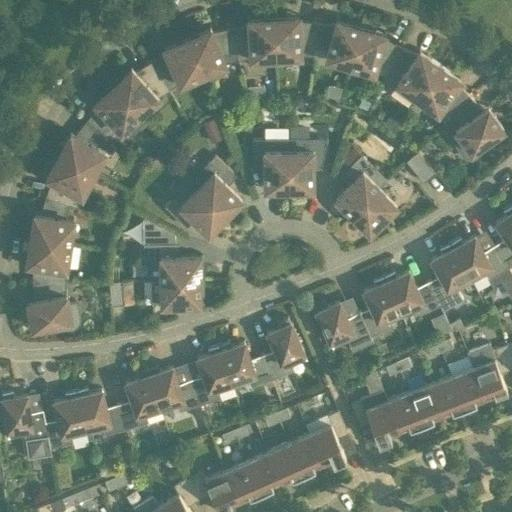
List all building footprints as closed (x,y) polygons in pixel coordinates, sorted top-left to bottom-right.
[(272,14),(274,54),(299,53),(312,52),(313,44),(316,21),(297,19),(297,13),(272,14)] [(274,54),(272,14),(247,16),(247,21),(229,26),(237,59),(249,56),(250,65),(275,63),(274,54)] [(348,62),(360,24),(335,17),(334,23),(316,21),(313,44),(327,47),(324,55),(348,62)] [(384,31),(375,28),(360,24),(348,62),(373,69),(375,61),(389,65),(399,44),(382,37),(384,31)] [(237,59),(229,26),(211,30),(209,25),(186,34),(201,71),(224,61),(237,59)] [(201,71),(186,34),(162,44),(165,49),(149,59),(168,88),(178,81),(201,71)] [(415,96),(439,62),(419,48),(415,52),(399,44),(389,65),(383,76),(394,82),(415,96)] [(161,101),(156,95),(157,95),(168,88),(149,59),(134,69),(130,65),(111,82),(138,111),(146,105),(151,110),(161,101)] [(456,81),(460,77),(439,62),(415,96),(435,111),(445,120),(453,111),(469,95),(456,81)] [(138,111),(111,82),(93,99),(97,103),(85,118),(112,139),(114,135),(120,129),(127,136),(146,120),(138,111)] [(329,84),(326,96),(337,99),(340,87),(329,84)] [(358,102),(366,106),(369,98),(361,95),(358,102)] [(487,104),(482,108),(469,95),(453,111),(461,123),(455,128),(460,135),(454,140),(464,154),(467,156),(472,157),(476,155),(479,152),(480,147),(478,143),(502,125),(487,104)] [(203,116),(211,136),(223,131),(215,111),(203,116)] [(112,139),(85,118),(74,132),(69,130),(57,152),(92,171),(104,149),(110,152),(114,145),(110,142),(112,139)] [(323,136),(287,137),(287,189),(303,189),(303,186),(311,186),(311,162),(324,162),(323,136)] [(272,189),(287,189),(287,137),(251,138),(251,163),(263,163),(263,186),(272,186),(272,189)] [(422,181),(434,171),(416,150),(404,160),(422,181)] [(92,171),(57,152),(45,174),(50,176),(44,194),(67,202),(75,205),(80,193),(92,171)] [(338,204),(349,215),(379,185),(386,178),(360,152),(342,170),(351,179),(334,196),(340,202),(338,204)] [(214,153),(205,162),(189,179),(196,186),(226,215),(237,204),(235,202),(240,196),(224,179),(232,171),(214,153)] [(395,202),(379,185),(349,215),(360,226),(362,223),(368,229),(395,202)] [(226,215),(196,186),(180,203),(172,196),(163,205),(182,223),(190,214),(207,230),(213,224),(215,226),(226,215)] [(72,217),(65,216),(67,202),(44,194),(39,211),(33,211),(29,236),(68,242),(72,217)] [(494,220),(505,235),(494,243),(508,266),(511,263),(511,201),(502,207),(506,212),(494,220)] [(112,205),(110,213),(118,215),(120,207),(112,205)] [(106,224),(113,226),(115,217),(108,215),(106,224)] [(449,240),(471,280),(485,272),(488,277),(508,266),(494,243),(482,249),(473,233),(461,240),(458,234),(449,240)] [(65,279),(65,266),(68,242),(29,236),(25,260),(31,261),(31,280),(65,279)] [(430,257),(439,273),(427,279),(439,304),(442,309),(462,298),(456,288),(471,280),(449,240),(439,245),(442,250),(430,257)] [(198,262),(198,253),(174,254),(174,241),(142,242),(142,255),(148,255),(148,278),(150,278),(160,278),(201,277),(201,262),(198,262)] [(439,304),(427,279),(415,285),(408,268),(395,274),(393,268),(383,273),(401,314),(416,308),(418,313),(439,304)] [(362,288),(370,305),(358,310),(369,335),(389,326),(386,321),(401,314),(383,273),(372,277),(375,282),(362,288)] [(202,293),(201,277),(160,278),(150,278),(151,302),(198,301),(198,293),(202,293)] [(133,301),(131,278),(108,280),(110,303),(133,301)] [(65,279),(31,280),(32,298),(26,299),(31,325),(60,319),(62,323),(66,326),(71,326),(74,324),(77,320),(78,316),(75,299),(67,301),(65,292),(65,279)] [(369,335),(358,310),(346,315),(338,299),(326,304),(323,299),(313,303),(331,345),(346,338),(351,349),(372,340),(369,335)] [(266,331),(273,347),(261,353),(271,378),(292,369),(290,363),(305,356),(287,315),(276,320),(278,325),(266,331)] [(458,317),(449,321),(452,327),(462,323),(458,317)] [(449,336),(437,341),(441,350),(452,345),(449,336)] [(274,384),(271,378),(261,353),(249,357),(243,339),(230,344),(228,338),(217,342),(232,385),(248,380),(250,386),(265,380),(267,387),(274,384)] [(430,355),(441,350),(437,341),(426,346),(430,355)] [(196,356),(202,373),(190,377),(198,403),(219,396),(217,390),(232,385),(217,342),(207,345),(209,351),(196,356)] [(511,367),(504,343),(490,348),(487,342),(466,350),(472,365),(484,399),(506,391),(499,372),(511,367)] [(407,354),(395,359),(400,369),(411,364),(407,354)] [(388,373),(400,369),(395,359),(384,364),(388,373)] [(198,403),(190,377),(177,381),(171,364),(158,369),(156,363),(146,366),(160,410),(176,404),(178,410),(198,403)] [(484,399),(472,365),(450,373),(463,407),(484,399)] [(124,380),(130,398),(118,402),(125,428),(147,421),(145,415),(160,410),(146,366),(135,370),(137,376),(124,380)] [(429,382),(442,415),(463,407),(450,373),(429,382)] [(442,415),(429,382),(407,390),(420,424),(442,415)] [(125,428),(118,402),(105,405),(101,387),(87,390),(86,385),(75,387),(86,431),(102,428),(103,434),(125,428)] [(53,399),(57,417),(44,420),(49,447),(72,441),(70,435),(86,431),(75,387),(65,390),(66,396),(53,399)] [(360,395),(361,398),(350,402),(359,426),(370,421),(377,440),(399,432),(386,398),(382,387),(360,395)] [(7,435),(24,433),(27,457),(50,453),(49,447),(44,420),(42,408),(29,410),(26,392),(13,394),(12,388),(0,390),(7,435)] [(420,424),(407,390),(386,398),(399,432),(420,424)] [(198,403),(192,405),(196,416),(202,414),(198,403)] [(285,405),(274,410),(278,420),(289,415),(285,405)] [(329,422),(308,431),(323,464),(344,455),(336,436),(347,431),(337,408),(326,414),(329,422)] [(267,424),(278,420),(274,410),(263,414),(267,424)] [(243,422),(232,427),(236,437),(248,432),(243,422)] [(226,442),(236,437),(232,427),(221,432),(226,442)] [(287,440),(302,473),(323,464),(308,431),(287,440)] [(266,449),(281,483),(302,473),(287,440),(266,449)] [(245,459),(260,492),(281,483),(266,449),(245,459)] [(225,468),(239,501),(260,492),(245,459),(225,468)] [(186,475),(198,498),(210,492),(218,511),(239,501),(225,468),(204,477),(200,469),(186,475)] [(126,470),(115,474),(119,484),(130,480),(126,470)] [(70,482),(68,471),(55,473),(57,484),(70,482)] [(108,488),(119,484),(115,474),(104,479),(108,488)] [(190,511),(186,505),(198,498),(186,475),(173,484),(177,491),(158,503),(162,511),(190,511)] [(92,483),(72,491),(76,501),(98,493),(92,483)] [(21,501),(19,488),(6,490),(8,503),(21,501)] [(76,501),(72,491),(61,496),(65,506),(76,501)] [(136,511),(162,511),(158,503),(151,493),(132,505),(136,511)]
